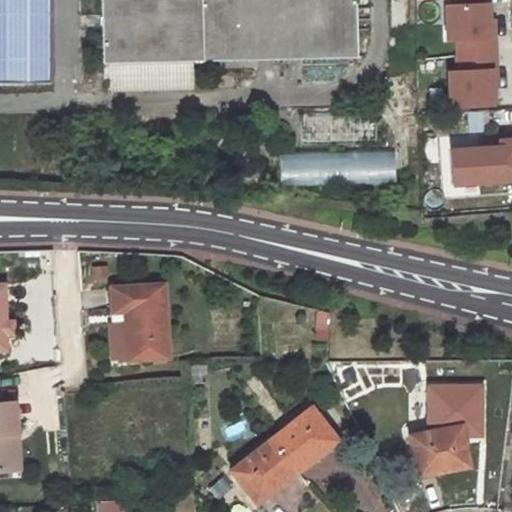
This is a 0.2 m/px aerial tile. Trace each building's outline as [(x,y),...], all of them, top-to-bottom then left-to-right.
[(101,0),(103,62),(105,62),(105,90),(194,88),(193,61),(225,60),(257,59),(356,57),(355,0),(101,0)] [(488,20),(487,3),(445,5),(446,40),(456,39),(457,56),(456,56),(457,71),(448,71),(450,106),(454,105),(468,105),(492,104),(491,87),(490,70),(495,70),(494,36),(489,37),(488,20)] [(375,139),(374,112),(298,115),(299,142),(375,139)] [(511,180),(511,139),(499,141),(499,148),(479,149),(450,151),(452,176),(479,174),(480,182),(511,180)] [(393,183),(394,151),(277,150),(277,182),(393,183)] [(479,174),(452,176),(452,184),(480,182),(479,174)] [(128,353),(165,349),(157,275),(106,280),(109,303),(120,302),(128,353)] [(189,370),(206,368),(206,359),(188,359),(189,370)] [(206,368),(189,370),(189,377),(189,378),(207,377),(206,368)] [(16,394),(0,395),(0,464),(13,464),(9,425),(19,425),(16,394)] [(313,402),(272,434),(294,465),(296,468),(323,447),(321,444),(335,434),(313,402)] [(469,464),(462,423),(409,433),(418,474),(469,464)] [(22,463),(19,425),(9,425),(13,464),(22,463)] [(270,488),(296,468),(294,465),(272,434),(231,464),(255,495),(268,486),(270,488)] [(105,492),(106,511),(132,511),(121,491),(105,492)]
